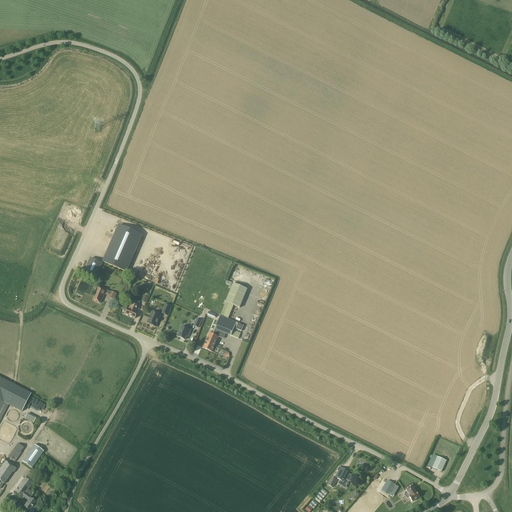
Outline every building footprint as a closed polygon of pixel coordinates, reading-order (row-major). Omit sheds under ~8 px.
[(103,262),(126,272),(142,236),(119,225),(103,262)] [(84,274),(96,279),(102,263),(91,258),(84,274)] [(240,309),(248,290),(234,285),(226,303),(240,309)] [(93,301),(100,303),(106,290),(99,288),(93,301)] [(107,298),(114,301),(117,294),(111,291),(111,292),(110,292),(107,298)] [(134,300),(132,303),(130,310),(128,309),(125,314),(135,319),(138,313),(136,312),(138,306),(140,303),(134,300)] [(171,307),(165,304),(161,313),(167,316),(171,307)] [(207,316),(215,319),(217,314),(210,311),(207,316)] [(147,324),(155,327),(160,315),(152,312),(147,324)] [(220,317),(215,330),(231,337),(238,339),(240,334),(234,332),(237,324),(220,317)] [(193,326),(199,329),(202,321),(196,319),(193,326)] [(187,335),(189,335),(191,330),(182,326),(177,337),(185,340),(187,335)] [(203,348),(212,352),(218,338),(209,333),(205,343),(203,348)] [(0,376),(0,420),(9,404),(22,411),(31,393),(0,376)] [(30,397),(28,405),(42,410),(44,403),(30,397)] [(25,419),(34,423),(37,417),(27,413),(25,419)] [(24,448),(17,444),(8,457),(15,462),(21,455),(20,454),(24,448)] [(43,452),(34,445),(22,461),(32,468),(43,452)] [(432,468),(441,472),(446,461),(437,457),(432,468)] [(0,483),(1,483),(3,484),(12,472),(13,473),(16,469),(5,461),(0,468),(0,483)] [(349,473),(339,467),(337,471),(339,472),(335,478),(338,479),(340,480),(338,485),(341,487),(345,479),(348,480),(350,476),(348,475),(349,473)] [(28,501),(23,508),(28,511),(29,511),(36,503),(30,499),(33,494),(28,490),(32,483),(25,478),(15,492),(22,498),(23,497),(28,501)] [(327,485),(333,488),(337,481),(331,478),(327,485)] [(382,491),(389,495),(395,486),(387,481),(382,491)] [(419,498),(412,486),(405,490),(407,492),(405,493),(404,495),(406,498),(408,498),(409,498),(411,502),(419,498)] [(320,503),(328,493),(323,489),(314,499),(320,503)] [(308,511),(311,511),(318,503),(313,500),(305,510),(308,511)]
